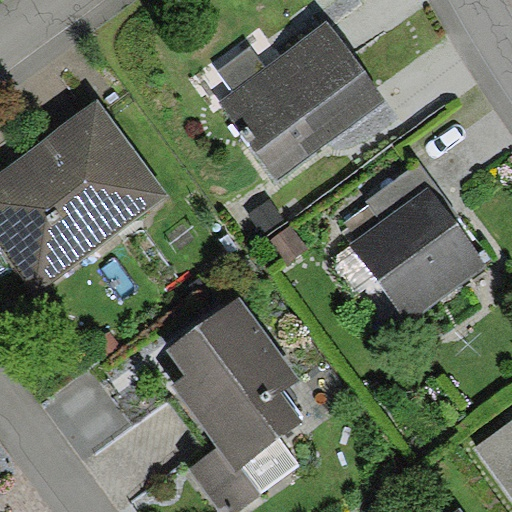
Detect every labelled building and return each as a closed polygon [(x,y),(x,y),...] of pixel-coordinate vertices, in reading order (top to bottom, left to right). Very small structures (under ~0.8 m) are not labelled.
[(230,92),(218,101),(280,182),(386,103),(326,23),(264,68),(250,50),(217,74),(230,92)] [(96,102),(0,174),(0,237),(40,291),(167,196),(96,102)] [(347,223),(358,239),(429,188),(446,211),(452,207),(419,162),(365,201),(369,206),(347,223)] [(446,211),(429,188),(358,239),(352,244),(410,322),(486,266),(446,211)] [(303,380),(242,298),(169,352),(187,376),(174,385),(219,447),(187,471),(217,511),(243,511),(307,465),(285,435),(306,420),(286,393),(303,380)] [(511,420),(475,449),(511,498),(511,420)]
